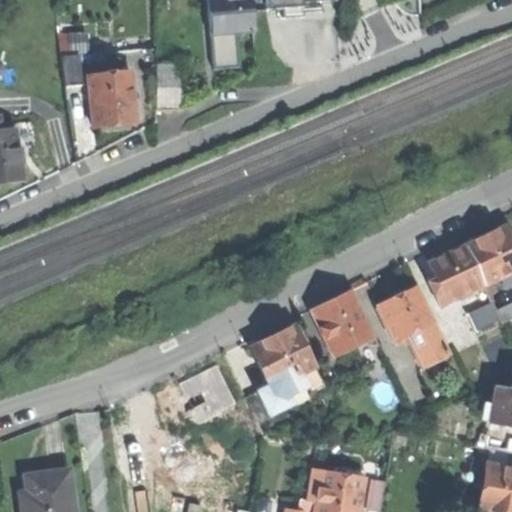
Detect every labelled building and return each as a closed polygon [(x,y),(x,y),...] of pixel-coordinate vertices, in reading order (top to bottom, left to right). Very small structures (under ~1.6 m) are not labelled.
[(230,33),(253,30),(249,0),(206,0),(210,35),(230,33)] [(267,0),(269,11),(302,9),(302,1),(301,0),(267,0)] [(60,59),(65,89),(82,87),(77,56),(60,59)] [(105,65),(106,76),(119,74),(118,64),(105,65)] [(155,111),(177,111),(177,65),(154,65),(155,111)] [(114,126),(135,124),(128,73),(119,74),(106,76),(86,78),(92,129),(114,126)] [(0,182),(1,182),(23,178),(15,130),(0,132),(0,182)] [(463,247),(482,286),(496,279),(502,291),(511,285),(511,244),(504,227),(485,236),(463,247)] [(437,307),(482,286),(463,247),(443,256),(425,264),(433,279),(425,283),(437,307)] [(376,307),(392,341),(404,335),(415,330),(418,336),(433,329),(414,289),(392,299),(376,307)] [(371,348),(376,345),(348,291),(327,301),(308,311),(332,358),(342,353),(345,358),(354,353),(355,356),(371,348)] [(511,302),(494,311),(498,319),(500,324),(511,318),(511,302)] [(494,311),(490,303),(465,316),(473,331),(498,319),(494,311)] [(268,340),(248,349),(268,389),(277,385),(299,374),(311,368),(291,328),(268,340)] [(446,355),(433,329),(418,336),(415,330),(404,335),(420,367),(446,355)] [(378,344),(376,345),(371,348),(377,361),(384,357),(378,344)] [(231,405),(233,404),(231,401),(214,366),(192,377),(177,384),(183,396),(178,398),(190,421),(194,419),(197,425),(220,414),(219,411),(231,405)] [(321,388),(311,368),(299,374),(305,386),(283,397),(277,385),(268,389),(257,395),(267,415),(321,388)] [(305,386),(299,374),(277,385),(283,397),(305,386)] [(487,423),(504,426),(510,393),(493,390),(487,423)] [(269,419),(267,415),(257,395),(244,402),(253,421),(256,426),(269,419)] [(241,396),(231,401),(233,404),(231,405),(241,426),(253,421),(244,402),(241,396)] [(188,422),(190,421),(178,398),(166,404),(173,419),(184,414),(188,422)] [(260,435),(256,426),(253,421),(241,426),(249,441),(260,435)] [(474,475),(482,476),(484,466),(476,465),(474,475)] [(511,511),(511,471),(505,470),(484,466),(482,476),(477,510),(486,511),(511,511)] [(20,511),(73,511),(68,471),(45,474),(24,477),(26,494),(18,495),(20,511)] [(356,511),(362,480),(310,471),(305,500),(305,502),(313,503),(311,511),(356,511)] [(371,478),(364,508),(380,511),(387,482),(371,478)] [(311,511),(313,503),(305,502),(305,500),(298,499),(296,511),(311,511)]
